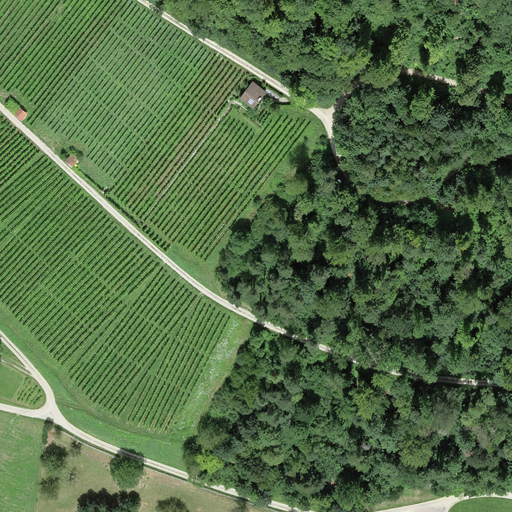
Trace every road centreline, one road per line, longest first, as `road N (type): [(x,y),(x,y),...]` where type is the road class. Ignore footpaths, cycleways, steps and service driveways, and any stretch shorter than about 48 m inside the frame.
road 1 (track): [(511,385),(357,365),(265,326),(199,289),(0,107)]
road 2 (track): [(50,418),(89,443),(291,511)]
road 3 (track): [(328,118),(338,157),(356,183),(382,196),(422,193),(468,160),(511,157)]
road 4 (track): [(328,118),(140,0)]
road 5 (track): [(511,101),(392,69),(349,89),(328,118)]
road 6 (track): [(0,336),(50,403),(50,418),(0,406)]
